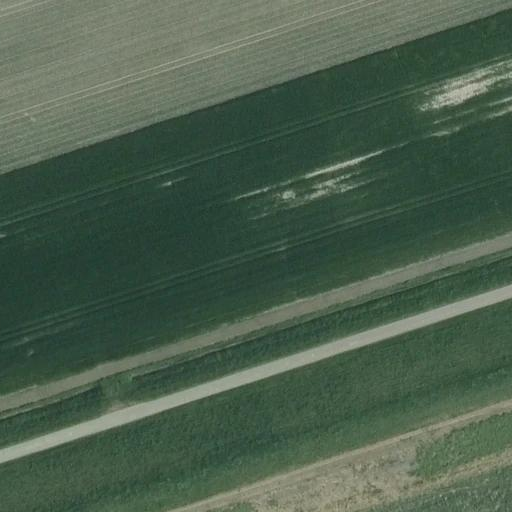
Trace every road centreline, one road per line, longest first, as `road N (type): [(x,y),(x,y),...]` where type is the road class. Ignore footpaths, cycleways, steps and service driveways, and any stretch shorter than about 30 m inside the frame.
road 1 (unclassified): [(0,456),(511,294)]
road 2 (track): [(511,409),(195,511)]
